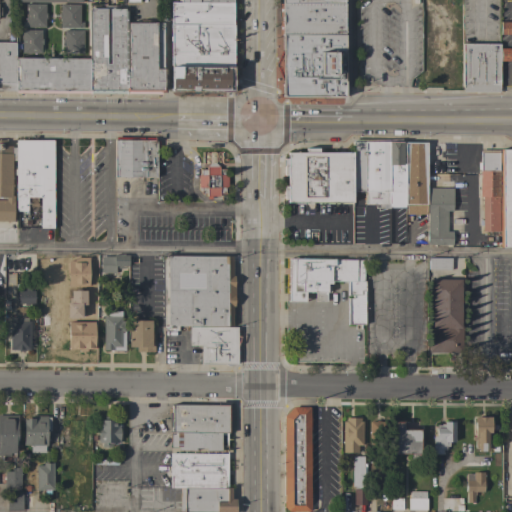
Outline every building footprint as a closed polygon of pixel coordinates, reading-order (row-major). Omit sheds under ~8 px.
[(232,2),(232,25),(171,25),(171,2),(180,2),(232,2)] [(21,27),(21,21),(25,21),(25,3),(45,4),(45,13),(46,13),(46,19),(45,19),(45,27),(21,27)] [(281,16),(279,16),(279,3),(343,3),(343,21),(281,21),(281,16)] [(59,27),(60,19),(58,19),(59,13),(60,13),(60,4),(79,4),(79,22),(83,22),(83,28),(59,27)] [(126,93),(88,93),(88,58),(88,8),(103,8),(103,5),(114,5),(114,8),(125,8),(125,10),(127,10),(127,22),(126,93)] [(279,34),(279,21),(281,21),(343,21),(343,34),(281,34),(279,34)] [(511,61),(499,61),(500,48),(511,48),(511,34),(499,34),(499,21),(511,21),(511,61)] [(163,22),(163,69),(163,86),(165,86),(165,90),(161,90),(161,94),(126,93),(127,22),(163,22)] [(171,53),(171,25),(232,25),(232,53),(171,53)] [(21,53),(21,30),(41,30),(41,39),(42,39),(42,45),(41,45),(40,53),(21,53)] [(83,30),(82,53),(63,53),(63,45),(62,45),(62,39),(63,39),(63,30),(83,30)] [(344,34),(344,50),(281,50),(281,34),(343,34),(344,34)] [(0,90),(0,42),(15,42),(15,58),(15,90),(0,90)] [(499,92),(462,92),(462,44),(499,44),(499,92)] [(344,50),(344,97),(281,97),(281,80),(275,65),(281,50),(344,50)] [(171,66),(171,53),(232,53),(232,66),(171,66)] [(15,58),(88,58),(88,93),(15,92),(15,90),(15,58)] [(233,66),(233,92),(171,92),(171,66),(232,66),(233,66)] [(114,140),(115,140),(115,137),(154,137),(154,140),(156,140),(158,140),(158,149),(156,149),(156,177),(148,177),(148,180),(144,180),(144,177),(114,177),(114,140)] [(15,160),(11,160),(11,196),(13,196),(13,221),(8,221),(8,222),(6,222),(6,221),(0,221),(0,200),(5,200),(5,197),(0,197),(0,139),(6,139),(6,146),(11,146),(11,147),(15,147),(15,160)] [(388,208),(382,209),(382,204),(364,204),(364,192),(353,192),(353,152),(352,152),(352,139),(388,139),(388,208)] [(404,208),(388,208),(388,139),(401,139),(401,142),(404,142),(404,204),(404,208)] [(15,140),(52,140),(52,227),(34,227),(34,225),(17,225),(17,211),(15,211),(15,160),(15,147),(15,140)] [(404,142),(426,142),(426,204),(419,204),(419,207),(411,207),(411,204),(404,204),(404,142)] [(353,152),(353,192),(351,192),(351,202),(287,202),(287,198),(283,198),(283,186),(287,186),(287,175),(283,175),(283,158),(287,158),(287,152),(305,152),(305,148),(318,148),(318,152),(352,152),(353,152)] [(511,149),(511,247),(500,247),(499,149),(511,149)] [(499,231),(482,231),(482,197),(479,197),(479,171),(480,171),(480,169),(477,169),(477,163),(480,163),(480,150),(499,150),(499,231)] [(218,169),(224,169),(224,175),(226,175),(227,187),(224,187),(224,193),(218,193),(218,195),(211,196),(211,199),(206,199),(206,193),(200,194),(198,187),(197,175),(200,175),(200,169),(205,169),(205,167),(209,163),(214,162),(218,166),(218,169)] [(426,244),(427,188),(452,188),(452,211),(446,211),(446,231),(452,231),(452,245),(426,244)] [(100,272),(100,256),(113,256),(113,254),(128,255),(128,266),(124,266),(124,268),(116,268),(116,266),(115,266),(115,273),(100,272)] [(166,256),(231,256),(231,276),(234,276),(234,306),(232,306),(232,325),(167,326),(166,256)] [(428,270),(428,258),(450,258),(450,270),(428,270)] [(40,259),(63,259),(63,274),(40,274),(40,259)] [(288,259),(363,260),(363,281),(364,281),(364,325),(347,325),(347,298),(351,298),(351,295),(347,295),(347,281),(331,281),(331,284),(326,284),(326,301),(314,301),(314,292),(304,292),(304,302),(287,301),(288,259)] [(96,290),(87,290),(87,277),(96,277),(96,290)] [(460,279),(460,323),(462,323),(462,352),(428,352),(428,320),(431,320),(431,296),(428,296),(428,279),(460,279)] [(17,291),(24,291),(24,288),(30,288),(30,290),(34,290),(34,303),(28,303),(28,305),(23,305),(23,303),(17,303),(17,291)] [(4,298),(4,290),(12,290),(12,298),(4,298)] [(50,346),(50,344),(44,344),(44,334),(38,334),(39,323),(42,323),(42,320),(43,320),(43,314),(37,314),(37,304),(59,304),(58,346),(50,346)] [(103,316),(107,316),(107,311),(121,311),(121,321),(123,321),(123,327),(124,327),(124,350),(108,350),(103,350),(103,316)] [(136,351),(136,347),(128,347),(128,321),(124,321),(124,315),(136,315),(136,320),(151,320),(151,334),(153,334),(153,352),(136,351)] [(9,332),(5,332),(5,321),(10,321),(10,317),(15,317),(15,321),(19,321),(19,320),(18,320),(18,318),(19,318),(19,317),(27,317),(27,321),(30,321),(29,350),(23,350),(23,351),(17,351),(17,350),(9,350),(9,332)] [(237,327),(236,364),(200,364),(200,345),(189,345),(189,327),(237,327)] [(171,432),(171,426),(169,426),(169,413),(171,413),(171,404),(217,405),(217,402),(231,402),(231,433),(226,433),(171,432)] [(310,511),(288,511),(283,507),(283,417),(293,407),(309,407),(310,511)] [(0,415),(17,415),(17,444),(15,444),(15,453),(9,453),(9,456),(3,456),(3,455),(2,455),(2,461),(0,461),(0,415)] [(30,452),(30,445),(23,445),(23,418),(30,418),(30,415),(46,416),(46,417),(49,417),(49,430),(46,430),(46,445),(44,445),(44,452),(30,452)] [(84,447),(83,447),(83,450),(79,450),(79,452),(74,452),(74,450),(72,450),(72,457),(69,457),(69,462),(60,462),(60,448),(71,448),(71,447),(69,447),(69,437),(68,437),(68,432),(69,432),(69,418),(71,418),(71,416),(82,416),(82,418),(84,418),(84,447)] [(97,420),(103,420),(103,416),(112,416),(112,420),(119,420),(119,444),(111,444),(111,447),(101,447),(101,443),(97,443),(97,420)] [(490,417),(490,433),(489,433),(490,444),(487,445),(487,451),(477,451),(477,449),(474,449),(474,440),(472,440),(472,437),(474,437),(473,417),(490,417)] [(362,446),(357,446),(357,453),(342,453),(342,422),(347,422),(347,418),(360,418),(360,421),(362,421),(362,446)] [(369,421),(375,421),(375,420),(379,420),(379,422),(385,422),(385,437),(381,437),(381,446),(378,446),(378,454),(371,454),(371,446),(370,446),(370,438),(369,438),(369,421)] [(394,422),(402,422),(402,430),(419,430),(419,454),(418,454),(418,459),(412,459),(412,454),(394,454),(394,422)] [(432,454),(432,437),(436,437),(436,425),(440,425),(440,424),(443,424),(443,422),(453,422),(454,442),(448,442),(448,447),(445,447),(445,450),(442,450),(442,454),(432,454)] [(226,446),(220,446),(220,451),(205,451),(205,448),(194,448),(194,450),(177,450),(177,448),(169,448),(169,432),(171,432),(226,433),(226,446)] [(180,488),(170,488),(170,475),(169,475),(169,453),(226,454),(226,488),(180,488)] [(353,489),(354,489),(354,486),(351,486),(351,456),(363,456),(363,468),(365,468),(365,475),(363,475),(363,486),(361,486),(361,489),(365,489),(365,505),(353,505),(353,489)] [(35,490),(35,466),(42,465),(42,463),(52,463),(53,490),(35,490)] [(3,488),(4,471),(11,471),(11,467),(20,467),(20,488),(3,488)] [(465,474),(472,474),(472,472),(483,472),(483,492),(475,492),(475,495),(474,495),(474,503),(466,503),(466,491),(465,491),(465,474)] [(231,488),(231,499),(235,499),(235,511),(179,511),(180,488),(226,488),(231,488)] [(408,510),(408,498),(410,498),(410,491),(425,491),(425,499),(426,499),(426,510),(408,510)] [(7,493),(22,494),(22,510),(6,510),(7,493)] [(65,510),(54,510),(54,493),(65,493),(65,510)] [(389,510),(389,499),(401,498),(402,510),(389,510)]
